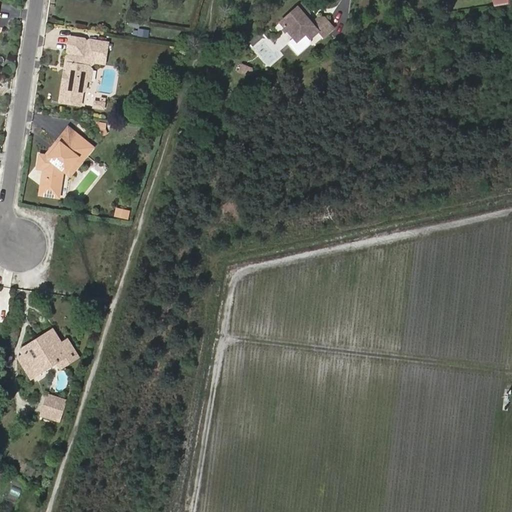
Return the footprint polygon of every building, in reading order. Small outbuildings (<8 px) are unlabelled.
[(325,35),(336,26),(327,17),(321,16),(315,21),(314,23),(307,15),(311,11),(303,2),(283,20),(300,38),(309,31),(314,37),(320,31),(325,35)] [(315,21),(311,16),(311,11),(307,15),(314,23),(315,21)] [(98,63),(107,64),(110,43),(92,40),(89,41),(87,39),(71,37),(68,52),(72,55),(68,57),(67,66),(69,66),(68,72),(66,73),(62,102),(81,105),(82,96),(84,96),(85,92),(88,89),(90,80),(88,76),(89,70),(93,67),(93,66),(98,63)] [(256,73),(258,66),(248,63),(246,69),(256,73)] [(96,107),(106,109),(108,103),(103,102),(98,101),(96,107)] [(77,170),(89,155),(77,145),(82,139),(69,128),(58,142),(61,145),(49,160),(47,157),(40,157),(38,171),(44,172),(40,197),(60,199),(63,183),(59,183),(62,171),(68,163),(77,170)] [(89,155),(94,149),(82,139),(77,145),(89,155)] [(58,142),(47,157),(49,160),(61,145),(58,142)] [(64,172),(71,177),(77,170),(68,163),(62,171),(59,183),(63,183),(64,172)] [(61,369),(79,358),(69,340),(62,345),(58,339),(53,331),(44,337),(47,340),(34,348),(32,345),(24,350),(27,354),(39,374),(58,362),(61,369)] [(44,337),(32,345),(34,348),(47,340),(44,337)] [(35,377),(39,374),(27,354),(23,357),(35,377)] [(46,414),(60,419),(65,402),(51,399),(46,414)]
